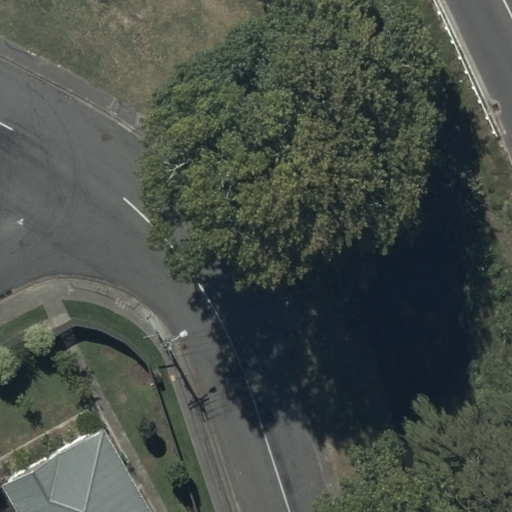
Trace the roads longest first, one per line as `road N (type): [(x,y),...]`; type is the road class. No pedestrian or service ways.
road 1 (residential): [(286,511),(230,346),(199,283),(157,225),(105,181)]
road 2 (residential): [(105,181),(0,119)]
road 3 (residential): [(105,181),(0,243)]
